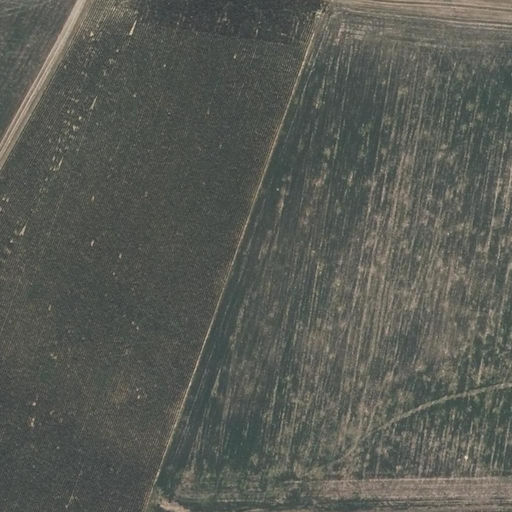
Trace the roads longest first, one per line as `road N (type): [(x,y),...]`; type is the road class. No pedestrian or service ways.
road 1 (track): [(0,150),(81,0)]
road 2 (track): [(376,0),(511,8)]
